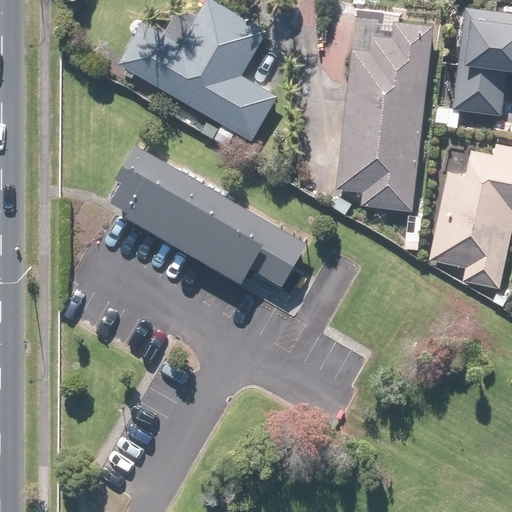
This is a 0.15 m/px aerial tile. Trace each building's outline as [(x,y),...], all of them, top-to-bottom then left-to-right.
[(181,43),(142,22),(118,65),(250,138),(273,96),(239,78),(263,33),(205,0),(181,43)] [(511,15),(464,9),(450,111),(498,117),(504,74),(511,74),(511,15)] [(409,213),(430,27),(353,19),(334,190),(360,193),(358,208),(409,213)] [(304,244),(140,144),(113,188),(277,288),(304,244)] [(445,173),(427,262),(463,269),(460,282),(497,290),(511,217),(511,148),(493,145),(490,157),(467,152),(462,176),(445,173)]
